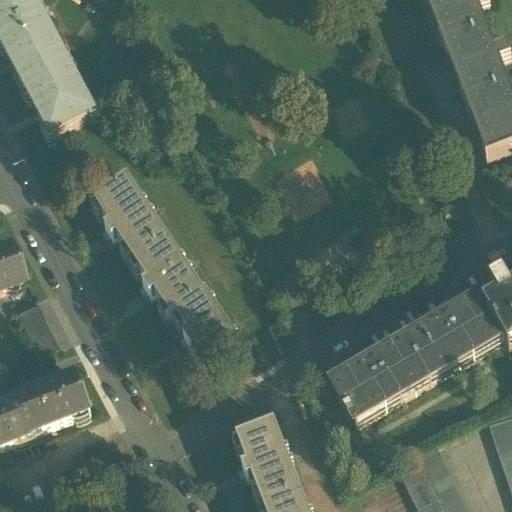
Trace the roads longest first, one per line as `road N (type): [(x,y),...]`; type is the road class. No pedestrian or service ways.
road 1 (residential): [(511,246),(306,359),(155,459)]
road 2 (residential): [(13,191),(155,459)]
